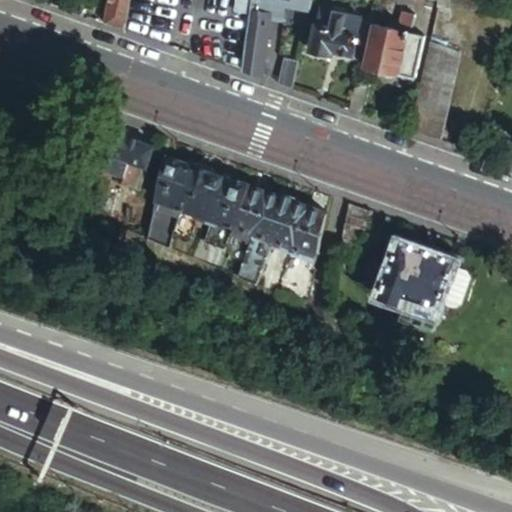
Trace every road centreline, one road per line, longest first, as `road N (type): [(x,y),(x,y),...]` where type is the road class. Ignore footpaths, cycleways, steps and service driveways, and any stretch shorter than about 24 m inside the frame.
road 1 (primary): [(511,200),(0,24)]
road 2 (trunk): [(503,511),(0,339)]
road 3 (trunk): [(405,511),(0,355)]
road 4 (trunk): [(0,398),(293,511)]
road 5 (trunk): [(0,431),(196,511)]
